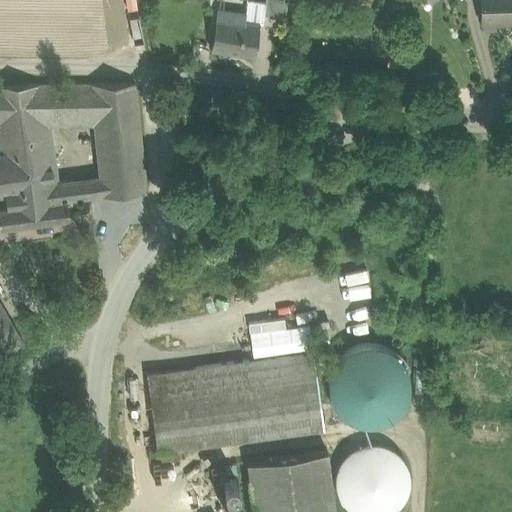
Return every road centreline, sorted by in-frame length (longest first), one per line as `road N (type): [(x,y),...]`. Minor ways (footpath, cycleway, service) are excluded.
road 1 (tertiary): [(397,120),(333,134),(239,175),(191,207),(139,264),(120,295),(102,357),(93,511)]
road 2 (unclassified): [(397,120),(347,99),(144,72),(0,69)]
road 3 (track): [(166,231),(135,0)]
